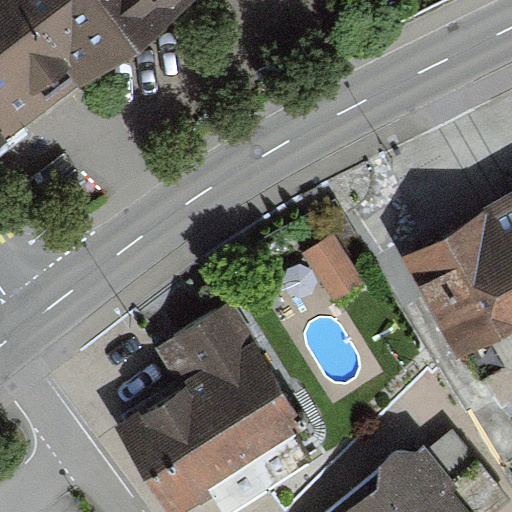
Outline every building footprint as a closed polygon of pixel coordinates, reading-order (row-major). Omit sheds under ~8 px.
[(0,0),(0,124),(48,86),(158,0),(0,0)] [(511,176),(400,241),(458,341),(465,337),(484,369),(511,352),(511,176)] [(334,227),(301,249),(334,297),(367,275),(334,227)] [(233,291),(155,338),(179,377),(117,414),(175,508),(217,482),(225,496),(322,437),(233,291)] [(489,511),(425,432),(418,437),(395,437),(381,448),(379,462),(321,508),(323,511),(489,511)]
